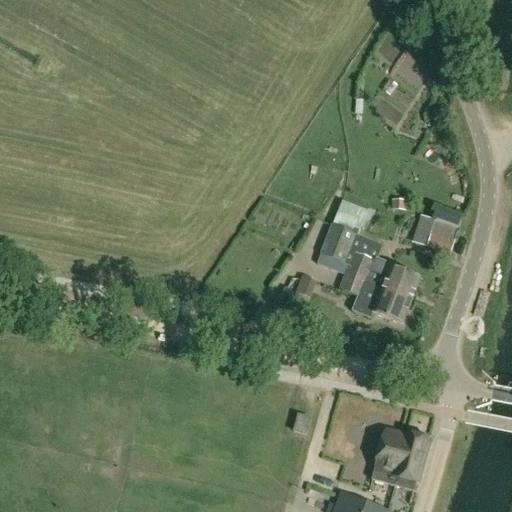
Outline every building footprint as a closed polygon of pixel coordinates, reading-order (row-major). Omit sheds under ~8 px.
[(381,248),(360,239),(374,217),(341,204),(332,228),(318,264),(343,272),(366,281),(364,287),(410,304),(420,281),(391,270),(392,268),(375,261),(381,248)] [(434,222),(430,234),(425,250),(448,257),(454,242),(459,230),(434,222)] [(343,272),(318,264),(317,266),(345,277),(339,292),(357,299),(351,314),(370,321),(372,316),(401,328),(410,304),(364,287),(366,281),(343,272)] [(316,278),(303,285),(310,301),(324,295),(316,278)] [(273,313),(269,313),(266,328),(291,332),(294,317),(290,316),(291,311),(274,308),(273,313)] [(310,420),(298,417),(294,433),(306,436),(310,420)] [(428,441),(405,434),(394,431),(392,438),(382,435),(370,480),(413,492),(415,483),(416,484),(428,441)] [(383,511),(342,496),(336,511),(383,511)]
